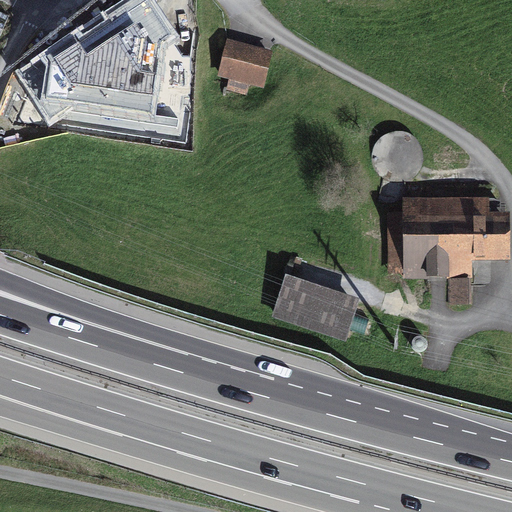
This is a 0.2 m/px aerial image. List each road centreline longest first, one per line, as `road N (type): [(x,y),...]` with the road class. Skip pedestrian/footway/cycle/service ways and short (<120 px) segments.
road 1 (motorway): [(478,454),(290,374),(0,273)]
road 2 (motorway): [(478,454),(0,314)]
road 3 (motorway): [(0,376),(473,511)]
road 4 (motorway): [(0,406),(364,511)]
road 5 (track): [(511,185),(454,131),(271,33),(227,0)]
road 6 (track): [(0,473),(185,511)]
